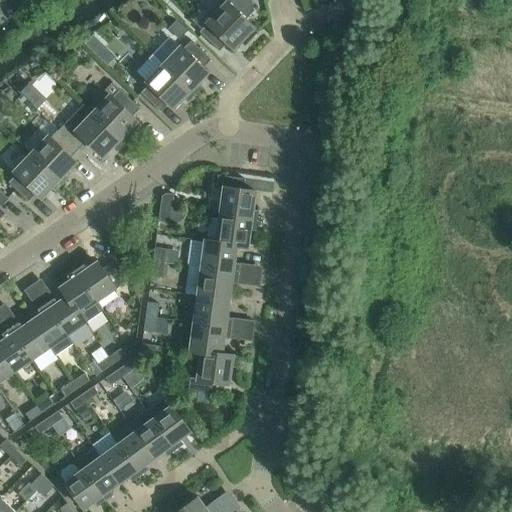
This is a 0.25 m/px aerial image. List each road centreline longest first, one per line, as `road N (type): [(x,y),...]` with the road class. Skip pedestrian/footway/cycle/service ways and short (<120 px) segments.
road 1 (residential): [(227,131),(306,144),(262,492),(276,511)]
road 2 (residential): [(0,273),(199,136),(227,131)]
road 3 (residential): [(227,131),(228,100),(292,29),(285,0)]
